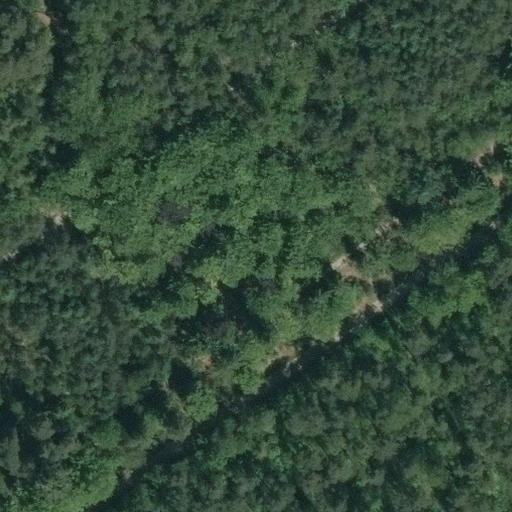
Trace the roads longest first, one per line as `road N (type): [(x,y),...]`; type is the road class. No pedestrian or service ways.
road 1 (track): [(511,140),(0,497)]
road 2 (track): [(77,511),(511,207)]
road 3 (track): [(0,260),(362,0)]
